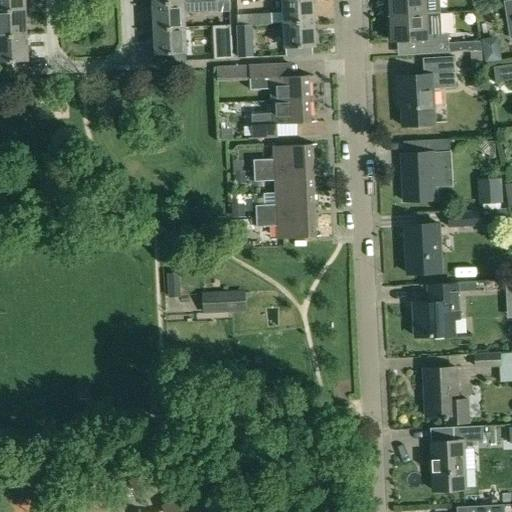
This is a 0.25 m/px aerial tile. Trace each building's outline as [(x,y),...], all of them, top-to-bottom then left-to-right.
[(25,0),(0,0),(0,12),(26,11),(25,0)] [(282,0),(283,12),(250,15),(251,25),(272,24),(272,23),(283,23),(283,24),(314,23),(312,0),(282,0)] [(389,0),(391,16),(426,14),(426,13),(441,13),(439,0),(389,0)] [(511,0),(510,0),(503,1),(506,18),(509,37),(511,38),(511,0)] [(217,2),(153,5),(154,30),(184,28),(183,12),(217,10),(217,2)] [(0,12),(0,37),(27,36),(26,11),(0,12)] [(426,14),(391,16),(392,42),(417,41),(417,55),(449,53),(449,43),(448,33),(442,34),(441,13),(426,13),(426,14)] [(314,23),(283,24),(285,48),(315,47),(314,23)] [(253,27),(239,28),(239,43),(254,42),(253,27)] [(184,28),(154,30),(155,55),(185,54),(185,52),(185,42),(184,28)] [(27,36),(0,37),(0,63),(29,61),(27,36)] [(497,36),(481,39),(485,63),(501,60),(497,36)] [(480,41),(449,43),(449,53),(470,52),(482,51),(480,41)] [(232,45),(214,46),(215,59),(233,58),(232,45)] [(482,51),(470,52),(470,56),(471,71),(471,79),(484,78),(482,51)] [(424,74),(397,75),(398,98),(400,97),(402,126),(435,124),(433,88),(455,87),(454,57),(423,59),(424,74)] [(511,64),(494,67),(496,83),(511,80),(511,64)] [(273,66),(248,67),(249,90),(275,89),(276,100),(309,99),(307,76),(274,78),(273,66)] [(225,69),(217,69),(218,82),(226,81),(225,69)] [(276,112),(250,113),(252,138),(277,136),(277,125),(310,123),(309,99),(276,100),(276,112)] [(233,129),(222,129),(222,140),(233,139),(233,129)] [(426,151),(401,153),(404,201),(436,199),(434,151),(450,151),(450,139),(425,140),(426,151)] [(274,158),(253,159),(253,171),(313,168),(311,144),(273,146),(274,158)] [(491,146),(493,161),(505,160),(503,144),(491,146)] [(313,168),(253,171),(254,181),(275,180),(275,193),(314,191),(313,168)] [(244,170),(235,171),(236,180),(245,179),(244,170)] [(501,179),(479,181),(481,201),(503,199),(501,179)] [(82,197),(94,199),(96,191),(84,188),(82,197)] [(276,204),(255,205),(256,217),(315,214),(314,191),(275,193),(276,204)] [(243,202),(232,203),(232,206),(233,217),(244,216),(243,202)] [(507,211),(489,212),(490,226),(508,225),(507,211)] [(480,212),(447,213),(448,227),(481,226),(480,212)] [(315,214),(256,217),(256,227),(277,226),(278,240),(316,238),(315,214)] [(439,222),(404,224),(407,273),(441,271),(439,222)] [(180,274),(168,274),(169,297),(181,296),(180,274)] [(434,301),(414,302),(416,337),(452,335),(451,316),(457,316),(456,290),(456,284),(433,285),(434,301)] [(244,293),(203,295),(204,312),(245,309),(244,293)] [(502,351),(475,353),(476,367),(500,366),(501,381),(511,380),(511,352),(501,353),(502,351)] [(456,367),(424,369),(426,416),(444,415),(444,419),(447,419),(447,423),(468,422),(467,399),(457,400),(456,367)] [(455,441),(431,442),(434,491),(466,489),(463,440),(484,439),(483,426),(454,427),(455,441)] [(222,511),(203,482),(165,507),(168,511),(222,511)]
